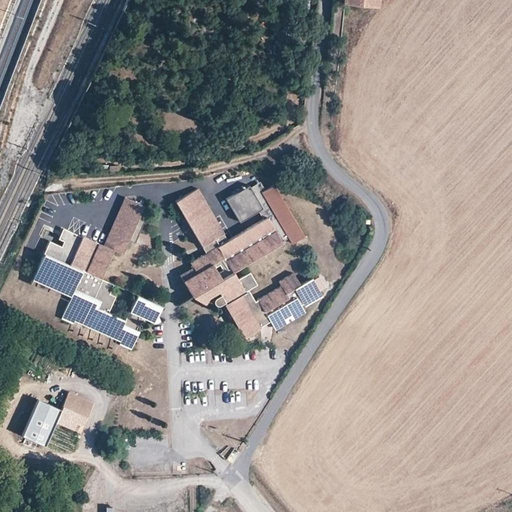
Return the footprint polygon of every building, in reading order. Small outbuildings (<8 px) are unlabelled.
[(378,0),(345,0),(344,9),(377,12),(378,0)] [(265,194),(261,186),(251,192),(254,196),(261,208),(267,205),(262,196),(265,194)] [(304,240),(274,189),(265,194),(262,196),(267,205),(261,208),(254,196),(243,203),(239,196),(228,203),(241,226),(260,214),(266,223),(230,244),(207,257),(192,267),(193,270),(181,277),(193,300),(210,290),(217,297),(220,300),(215,303),(215,307),(218,310),(224,306),(245,340),(270,325),(276,333),(306,314),(304,308),(322,297),(312,282),(301,288),(293,277),(280,285),(282,290),(256,305),(250,294),(258,288),(251,278),(240,283),(235,276),(283,247),(282,245),(289,241),(293,247),(304,240)] [(251,192),(250,190),(239,196),(243,203),(254,196),(251,192)] [(227,237),(199,192),(176,206),(203,251),(227,237)] [(103,247),(115,252),(122,255),(128,242),(134,244),(138,237),(131,234),(144,207),(125,199),(103,247)] [(49,242),(43,255),(102,281),(115,252),(103,247),(82,237),(81,240),(62,231),(60,237),(65,239),(61,248),(49,242)] [(230,244),(227,237),(203,251),(207,257),(230,244)] [(102,281),(43,255),(31,281),(71,299),(62,319),(75,325),(76,323),(120,343),(120,345),(131,350),(145,320),(152,324),(159,321),(156,316),(160,307),(137,297),(125,323),(108,315),(116,298),(110,296),(114,286),(102,281)] [(210,290),(193,300),(201,306),(217,297),(210,290)] [(247,406),(246,396),(257,395),(257,389),(234,391),(234,407),(247,406)] [(61,409),(55,422),(76,431),(80,424),(84,426),(88,416),(94,402),(69,391),(61,409)] [(55,422),(61,409),(37,399),(21,435),(25,437),(38,442),(45,445),(55,422)] [(25,437),(23,443),(35,449),(38,442),(25,437)]
